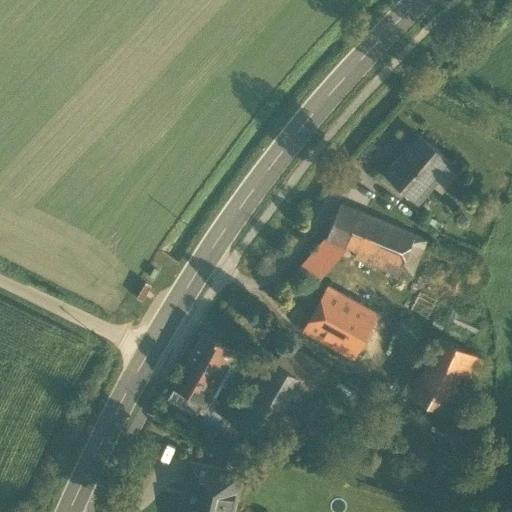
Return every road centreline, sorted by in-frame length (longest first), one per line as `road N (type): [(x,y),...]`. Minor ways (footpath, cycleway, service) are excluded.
road 1 (secondary): [(149,351),(271,164),(420,0)]
road 2 (secondary): [(70,511),(149,351)]
road 3 (residential): [(0,278),(149,351)]
